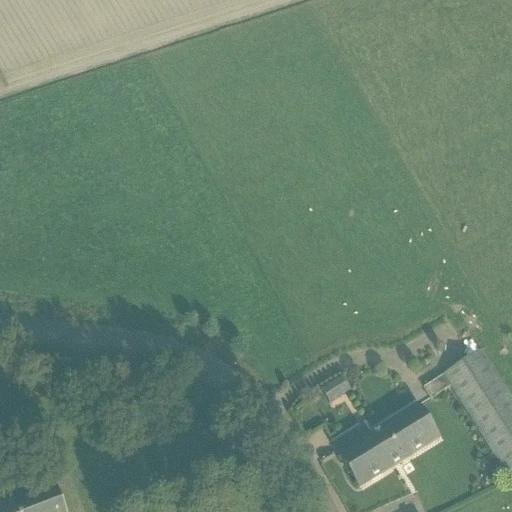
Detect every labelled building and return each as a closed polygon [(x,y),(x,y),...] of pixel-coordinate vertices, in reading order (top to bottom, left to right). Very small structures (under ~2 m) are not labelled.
[(511,488),(511,399),(481,352),(422,389),(430,402),(449,390),(491,456),(511,488)] [(349,391),(341,378),(320,390),(328,404),(349,391)] [(384,425),(370,433),(382,453),(380,455),(390,472),(438,443),(416,408),(385,427),(384,425)] [(360,490),(376,480),(390,472),(380,455),(382,453),(370,433),(364,437),(359,429),(349,434),(332,445),(360,490)] [(491,456),(479,464),(485,474),(497,467),(491,456)] [(0,509),(0,511),(63,511),(54,487),(14,502),(15,504),(0,509)]
